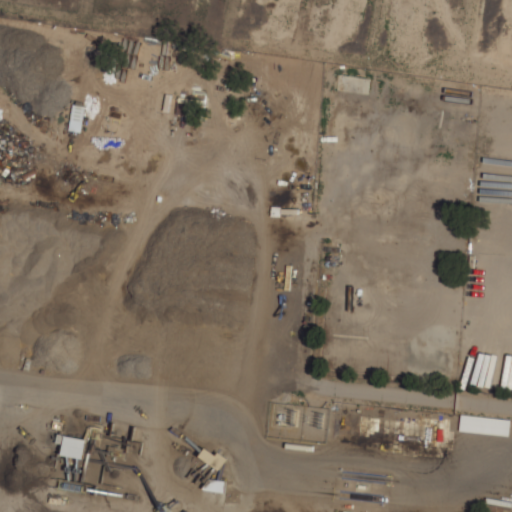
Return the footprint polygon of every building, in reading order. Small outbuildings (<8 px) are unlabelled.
[(177,62),(140,62),(140,71),(177,71),(177,62)] [(185,100),(203,103),(209,69),(192,66),(185,100)] [(70,130),(82,131),(84,105),(72,104),(70,130)] [(463,195),(464,179),(448,178),(446,194),(463,195)] [(511,418),(461,415),(460,432),(510,435),(511,418)] [(86,457),(88,438),(66,436),(64,455),(86,457)]
